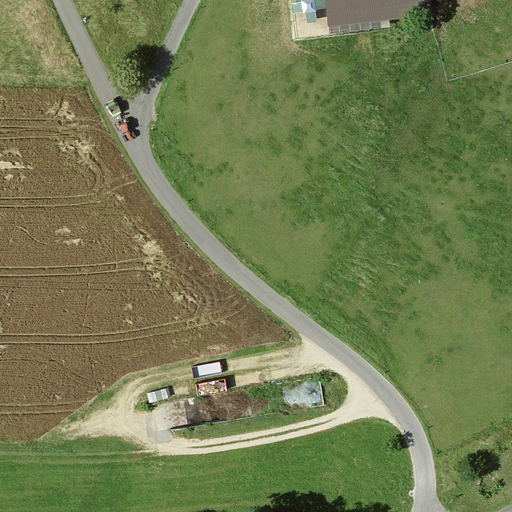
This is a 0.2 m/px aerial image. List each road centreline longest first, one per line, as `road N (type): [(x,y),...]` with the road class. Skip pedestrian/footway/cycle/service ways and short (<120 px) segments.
road 1 (unclassified): [(425,511),(424,448),(400,407),(183,214),(153,173),(65,0)]
road 2 (track): [(400,407),(125,462),(0,457)]
road 3 (track): [(200,0),(132,133)]
